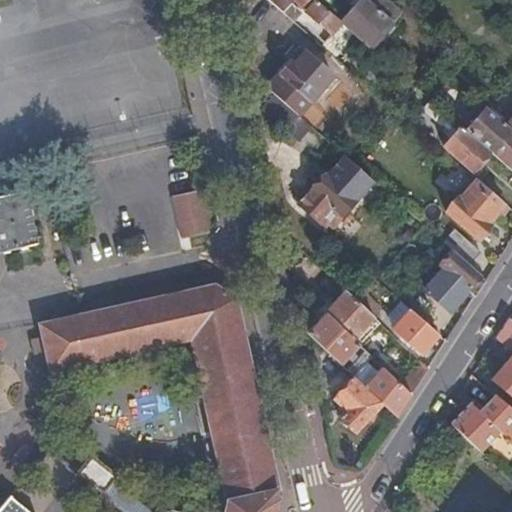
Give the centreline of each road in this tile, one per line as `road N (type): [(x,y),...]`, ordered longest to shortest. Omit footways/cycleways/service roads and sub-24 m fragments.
road 1 (residential): [(203,0),(314,511)]
road 2 (residential): [(351,511),(511,276)]
